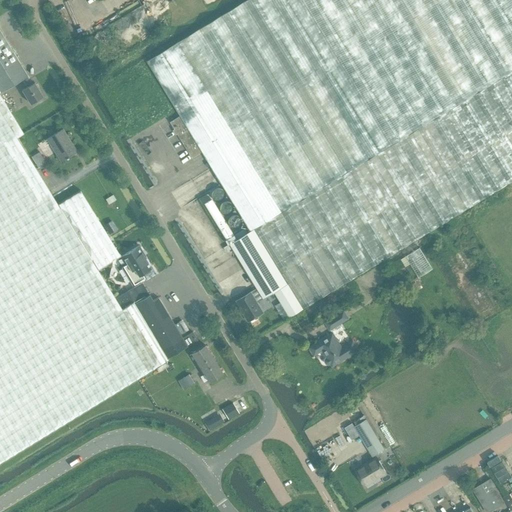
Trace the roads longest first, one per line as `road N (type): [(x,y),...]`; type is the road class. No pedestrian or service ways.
road 1 (unclassified): [(269,421),(256,381),(23,0)]
road 2 (tertiary): [(203,474),(181,451),(133,436),(101,443),(0,506)]
road 3 (tertiary): [(370,511),(511,426)]
